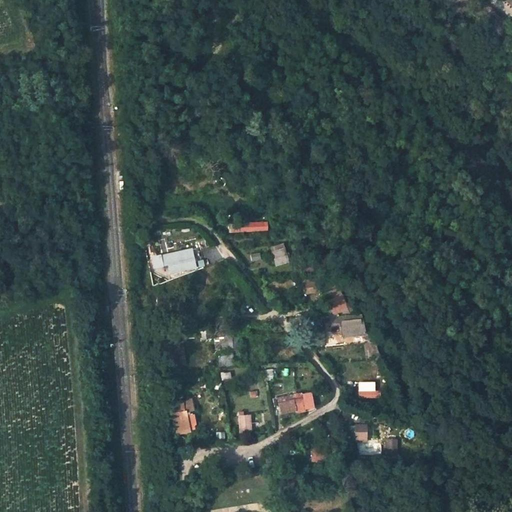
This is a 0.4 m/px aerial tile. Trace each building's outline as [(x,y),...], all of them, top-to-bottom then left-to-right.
[(268,231),(268,223),(230,224),(230,232),(268,231)] [(271,252),(284,248),(282,243),(270,247),(271,252)] [(284,248),(271,252),(276,266),(288,263),(284,248)] [(192,250),(166,256),(168,264),(171,274),(197,269),(192,250)] [(168,264),(166,256),(161,257),(161,254),(151,256),(153,269),(163,267),(163,266),(168,264)] [(206,259),(197,261),(199,268),(207,267),(206,259)] [(321,292),(318,276),(299,280),(300,285),(305,284),(307,294),(321,292)] [(341,295),(338,287),(322,294),(325,301),(326,301),(331,315),(350,313),(343,294),(341,295)] [(363,315),(330,317),(331,327),(341,326),(345,337),(362,337),(362,332),(366,331),(363,315)] [(232,329),(216,330),(217,349),(233,348),(232,329)] [(325,331),(313,331),(312,345),(325,345),(325,331)] [(234,355),(218,356),(218,367),(234,366),(234,355)] [(356,381),(357,398),(374,397),(373,380),(356,381)] [(303,398),(305,409),(314,407),(312,392),(302,394),(303,398)] [(275,407),(279,406),(279,403),(294,399),(303,398),(302,394),(293,394),(273,398),(275,407)] [(305,409),(303,398),(294,399),(279,403),(279,406),(281,415),(297,411),(297,413),(305,412),(305,409)] [(186,410),(187,412),(194,411),(192,399),(183,401),(185,410),(186,410)] [(183,401),(171,403),(177,435),(191,433),(187,412),(186,410),(185,410),(183,401)] [(252,414),(239,415),(240,434),(253,433),(252,414)] [(368,424),(355,425),(355,426),(355,441),(355,443),(368,443),(368,424)] [(343,441),(355,441),(355,426),(342,426),(343,441)] [(399,439),(386,440),(387,455),(399,455),(399,439)] [(337,445),(310,446),(311,460),(337,459),(337,445)] [(379,445),(359,446),(359,458),(380,457),(379,445)]
